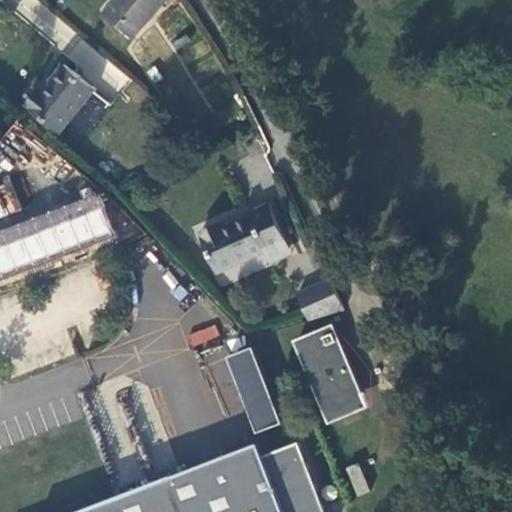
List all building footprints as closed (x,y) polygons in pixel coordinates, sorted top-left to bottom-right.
[(135,37),(166,0),(116,0),(107,12),(135,37)] [(110,104),(96,93),(97,90),(66,65),(46,91),(43,89),(30,105),(63,133),(64,131),(79,143),(110,104)] [(14,182),(0,184),(0,214),(18,212),(14,182)] [(98,196),(0,234),(0,282),(113,238),(98,196)] [(289,246),(269,203),(250,212),(251,214),(228,224),(247,259),(267,250),(272,262),(282,257),(279,250),(289,246)] [(247,259),(228,224),(224,226),(223,222),(202,232),(219,271),(247,259)] [(282,257),(292,253),(289,246),(279,250),(282,257)] [(346,309),(332,278),(300,292),(312,320),(346,309)] [(330,423),(370,407),(336,325),(331,327),(360,395),(324,410),(330,423)] [(191,346),(220,338),(216,326),(188,333),(191,346)] [(360,395),(331,327),(295,342),(324,410),(360,395)] [(285,423),(255,346),(230,356),(259,432),(285,423)] [(326,511),(299,442),(264,456),(259,443),(173,475),(77,511),(326,511)] [(372,490),(360,463),(349,468),(360,496),(372,490)]
